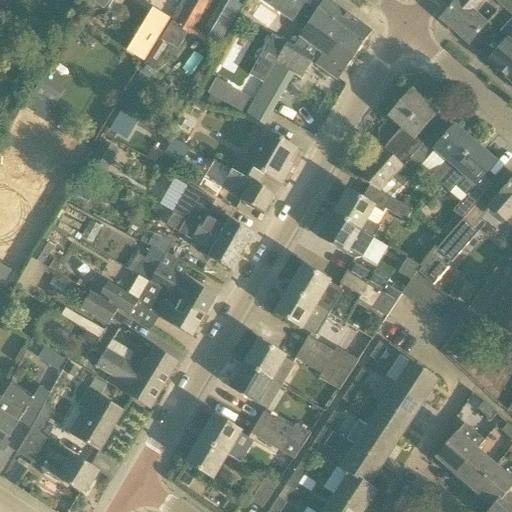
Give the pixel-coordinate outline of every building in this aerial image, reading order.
[(90,0),(104,10),(111,0),(90,0)] [(179,49),(192,27),(194,28),(209,0),(182,0),(161,39),(168,43),(179,49)] [(230,0),(229,0),(208,36),(221,44),(242,7),(230,0)] [(264,83),(253,102),(254,103),(272,113),(280,98),(293,75),(302,80),(314,59),(311,58),(317,49),(324,54),(318,62),(316,64),(326,71),(338,80),(339,80),(373,32),(362,25),(328,0),(325,0),(309,23),(300,37),(301,38),(294,48),(287,44),(276,63),(264,83)] [(260,0),(293,23),(308,0),(260,0)] [(441,19),(470,44),(486,25),(473,13),(485,0),(459,0),(459,1),(441,19)] [(511,0),(496,0),(511,13),(511,0)] [(143,26),(127,52),(144,62),(160,37),(143,26)] [(149,59),(144,67),(152,72),(157,64),(168,43),(161,39),(149,59)] [(498,51),(488,63),(503,76),(511,83),(511,43),(508,40),(498,51)] [(264,83),(276,63),(262,55),(251,75),(264,83)] [(139,77),(135,84),(140,88),(145,80),(139,77)] [(245,111),(252,94),(213,79),(206,96),(245,111)] [(60,97),(41,84),(33,96),(52,109),(60,97)] [(382,192),(419,150),(424,144),(416,138),(436,115),(411,93),(391,117),(403,128),(384,149),(357,179),(370,186),(382,192)] [(262,130),(272,113),(254,103),(244,120),(262,130)] [(143,107),(139,115),(147,120),(151,112),(143,107)] [(122,111),(110,131),(126,140),(137,120),(122,111)] [(166,113),(161,122),(173,128),(178,119),(166,113)] [(185,116),(181,123),(191,129),(195,122),(185,116)] [(382,192),(382,193),(391,199),(394,200),(404,188),(403,188),(422,165),(433,174),(431,176),(441,184),(455,168),(475,145),(455,127),(434,150),(428,158),(419,150),(382,192)] [(246,154),(235,173),(237,174),(258,186),(264,176),(272,181),(281,186),(284,181),(289,172),(285,170),(297,149),(282,140),(268,132),(262,143),(261,144),(253,158),(248,155),(246,154)] [(169,143),(166,155),(188,161),(191,148),(169,143)] [(455,168),(441,184),(451,193),(456,186),(463,178),(474,188),(485,176),(496,163),(475,145),(455,168)] [(95,154),(88,166),(103,175),(110,162),(95,154)] [(237,174),(232,171),(225,183),(245,195),(241,202),(264,216),(275,196),(258,186),(237,174)] [(203,174),(198,184),(218,195),(223,186),(203,174)] [(511,182),(490,208),(511,227),(511,182)] [(183,198),(173,215),(242,254),(253,235),(230,222),(210,210),(216,201),(189,187),(183,198)] [(341,204),(334,215),(374,239),(380,228),(377,227),(367,220),(374,207),(362,200),(359,199),(353,195),(348,192),(344,190),(337,202),(341,204)] [(462,220),(476,203),(467,196),(453,211),(462,220)] [(394,200),(391,199),(385,210),(406,221),(406,220),(407,220),(412,211),(394,200)] [(167,226),(212,252),(208,259),(231,272),(242,254),(173,215),(167,226)] [(363,258),(367,250),(374,239),(334,215),(320,239),(355,260),(363,258)] [(477,233),(463,221),(437,251),(451,263),(477,233)] [(148,246),(152,248),(166,256),(167,255),(173,244),(155,233),(148,246)] [(438,234),(432,242),(439,247),(444,239),(438,234)] [(31,259),(32,259),(43,266),(46,260),(48,257),(54,246),(43,239),(31,259)] [(136,253),(127,269),(137,275),(138,276),(140,277),(149,282),(160,289),(182,302),(206,316),(216,298),(192,284),(181,278),(187,267),(167,255),(166,256),(152,248),(152,249),(146,259),(136,253)] [(46,260),(43,266),(48,268),(55,272),(60,263),(48,257),(46,260)] [(408,257),(396,271),(409,281),(421,267),(408,257)] [(48,268),(43,266),(32,259),(16,287),(23,292),(25,287),(34,293),(48,268)] [(347,274),(397,303),(402,295),(403,294),(386,284),(389,278),(375,271),(373,275),(353,264),(347,274)] [(437,279),(423,266),(417,272),(431,285),(437,279)] [(289,290),(329,314),(343,290),(303,267),(289,290)] [(347,274),(340,284),(361,297),(359,301),(387,318),(397,303),(347,274)] [(426,282),(415,275),(403,294),(402,295),(412,302),(426,282)] [(140,277),(128,295),(138,301),(136,305),(146,311),(158,318),(167,323),(193,338),(206,316),(182,302),(160,289),(149,282),(140,277)] [(468,304),(475,288),(457,280),(450,297),(468,304)] [(423,309),(437,289),(426,282),(412,302),(423,309)] [(119,309),(129,315),(136,305),(138,301),(128,295),(127,294),(109,283),(99,299),(118,310),(119,309)] [(447,296),(437,289),(423,309),(434,316),(447,296)] [(275,314),(315,338),(329,314),(289,290),(275,314)] [(118,310),(99,299),(99,300),(90,295),(81,310),(109,326),(118,310)] [(458,304),(447,296),(434,316),(444,323),(458,304)] [(9,299),(2,310),(9,314),(16,303),(9,299)] [(468,311),(458,304),(444,323),(455,330),(463,318),(468,311)] [(468,311),(463,318),(472,323),(476,315),(468,311)] [(63,312),(61,317),(74,325),(74,324),(77,320),(63,312)] [(87,331),(97,338),(100,340),(105,331),(78,317),(77,320),(74,324),(87,331)] [(97,338),(87,331),(77,347),(89,353),(97,338)] [(302,349),(349,376),(358,362),(336,349),(334,353),(309,338),(302,349)] [(259,342),(245,366),(271,381),(284,359),(285,358),(259,342)] [(378,364),(388,348),(380,343),(370,358),(378,364)] [(107,350),(100,361),(113,369),(112,369),(123,376),(125,372),(130,375),(131,374),(137,378),(138,376),(162,390),(170,378),(176,367),(179,363),(155,349),(149,358),(137,351),(135,354),(130,364),(107,350)] [(339,390),(349,376),(302,349),(296,359),(322,374),(319,379),(339,390)] [(65,362),(55,356),(49,366),(59,372),(65,362)] [(113,369),(100,361),(96,367),(131,388),(126,396),(150,410),(162,390),(138,376),(137,378),(131,374),(130,375),(125,372),(123,376),(112,369),(113,369)] [(439,381),(411,363),(397,384),(425,402),(439,381)] [(69,364),(64,373),(74,378),(79,370),(69,364)] [(245,366),(231,389),(257,405),(271,381),(245,366)] [(361,391),(371,374),(363,369),(352,385),(361,391)] [(96,379),(90,388),(100,395),(106,385),(96,379)] [(425,402),(397,384),(383,405),(411,423),(425,402)] [(50,394),(39,387),(32,399),(11,385),(3,397),(0,402),(0,451),(20,422),(31,429),(37,418),(45,404),(50,394)] [(351,405),(361,391),(352,385),(343,400),(351,405)] [(89,414),(75,439),(77,440),(100,453),(124,412),(88,391),(79,408),(83,410),(89,414)] [(491,422),(497,415),(484,403),(477,410),(491,422)] [(397,445),(411,423),(383,405),(369,426),(397,445)] [(297,425),(293,431),(264,413),(258,424),(293,445),(301,450),(310,434),(297,425)] [(332,433),(342,418),(334,413),(324,427),(332,433)] [(200,441),(227,456),(241,432),(215,417),(200,441)] [(50,425),(48,424),(43,421),(37,418),(31,429),(46,439),(53,427),(50,425)] [(383,466),(397,445),(369,426),(357,418),(343,439),(355,447),(383,466)] [(293,445),(258,424),(251,434),(294,460),(301,450),(293,445)] [(511,427),(509,424),(502,432),(511,440),(511,427)] [(323,447),(332,433),(324,427),(315,442),(323,447)] [(31,429),(16,454),(31,463),(46,439),(31,429)] [(476,450),(457,434),(435,459),(454,475),(476,450)] [(213,480),(227,456),(200,441),(186,464),(213,480)] [(369,487),(383,466),(355,447),(342,468),(350,474),(369,487)] [(495,467),(476,450),(454,475),(473,492),(495,467)] [(304,476),(314,462),(305,456),(295,471),(304,476)] [(65,470),(48,459),(42,469),(59,480),(84,496),(99,473),(73,457),(65,470)] [(338,466),(323,488),(335,495),(360,511),(364,511),(376,495),(377,492),(369,487),(350,474),(342,468),(338,466)] [(492,509),(507,492),(511,485),(511,481),(495,467),(473,492),(492,509)] [(311,492),(316,484),(304,476),(295,471),(286,485),(294,491),(299,485),(311,492)] [(265,479),(261,485),(251,503),(262,509),(277,486),(265,479)] [(511,511),(511,496),(509,494),(507,492),(492,509),(489,511),(511,511)] [(360,511),(335,495),(324,511),(360,511)] [(280,511),(286,503),(278,498),(269,511),(280,511)]
